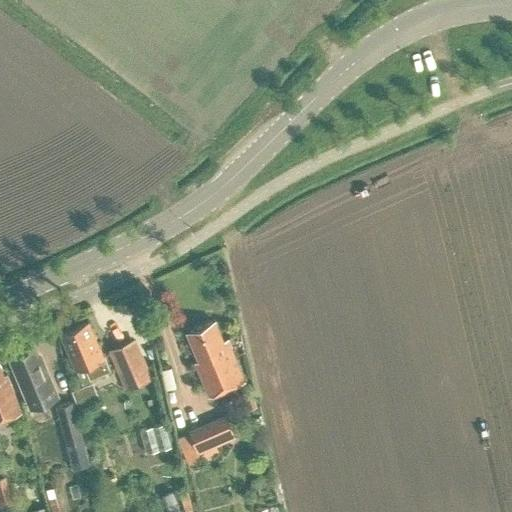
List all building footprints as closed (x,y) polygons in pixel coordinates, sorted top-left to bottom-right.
[(224,339),(215,319),(187,331),(199,359),(195,360),(209,394),(245,379),(228,338),(224,339)] [(109,367),(104,356),(89,320),(61,332),(84,386),(92,382),(89,376),(109,367)] [(126,388),(152,376),(135,336),(109,347),(126,388)] [(10,355),(27,396),(31,406),(59,395),(44,358),(40,359),(34,345),(10,355)] [(5,375),(0,363),(0,419),(22,410),(7,374),(5,375)] [(92,383),(73,391),(77,402),(97,394),(92,383)] [(252,392),(242,396),(247,409),(257,405),(252,392)] [(57,404),(67,443),(73,466),(90,461),(84,438),(74,399),(57,404)] [(170,417),(143,423),(148,448),(175,442),(170,417)] [(189,430),(177,435),(187,457),(189,462),(196,458),(194,454),(199,452),(189,430)] [(0,475),(0,500),(15,496),(9,473),(0,475)] [(63,511),(56,486),(46,489),(52,511),(63,511)] [(187,489),(180,490),(185,511),(188,511),(193,511),(187,489)]
